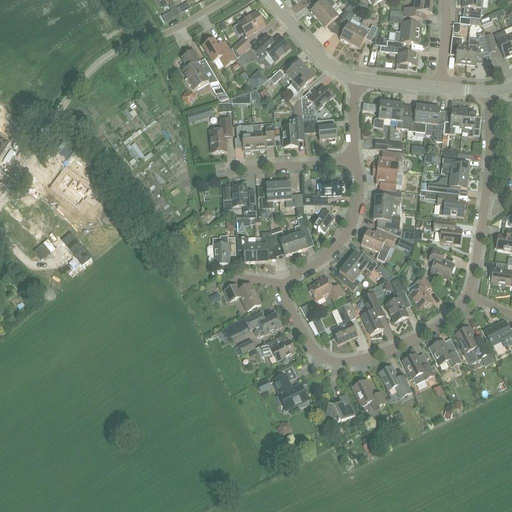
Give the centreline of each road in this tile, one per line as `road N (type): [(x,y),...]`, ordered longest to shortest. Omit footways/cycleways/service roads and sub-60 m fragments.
road 1 (unclassified): [(0,190),(105,56),(223,0)]
road 2 (residential): [(463,296),(442,321),(386,353),(331,365),(290,325),(280,288)]
road 3 (residential): [(463,296),(485,90)]
road 4 (residential): [(280,288),(345,229),(349,164)]
road 5 (residential): [(220,173),(349,164)]
